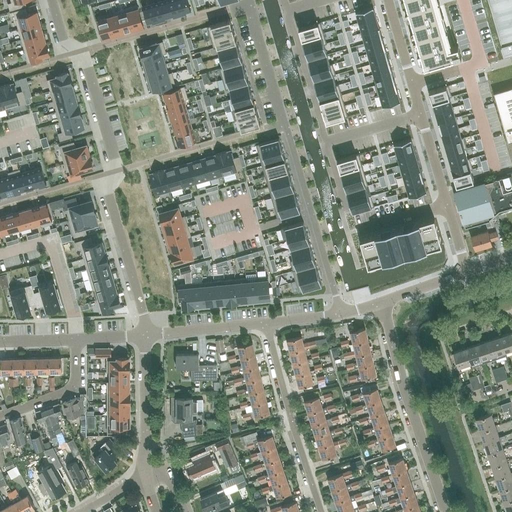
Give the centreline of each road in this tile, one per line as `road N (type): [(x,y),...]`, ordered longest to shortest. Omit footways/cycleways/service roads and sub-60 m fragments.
road 1 (residential): [(145,336),(107,189),(114,160),(85,61),(66,44),(52,0)]
road 2 (residential): [(341,313),(250,0)]
road 3 (residential): [(445,511),(379,302)]
road 4 (residential): [(319,511),(265,323)]
road 5 (residential): [(144,475),(145,336)]
road 6 (residential): [(0,414),(73,388),(77,340)]
road 7 (residential): [(145,336),(265,323)]
